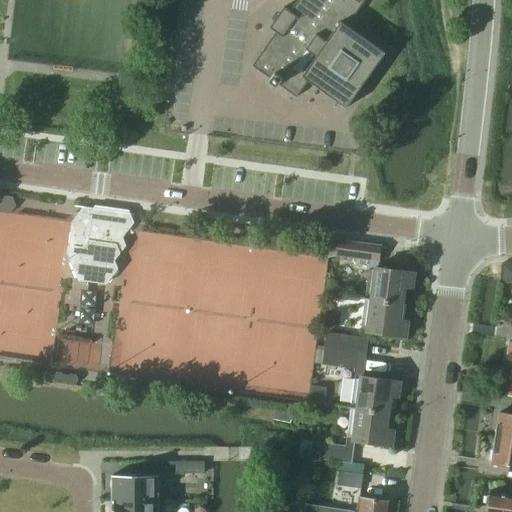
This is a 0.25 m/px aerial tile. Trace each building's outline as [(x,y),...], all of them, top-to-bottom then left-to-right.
[(279,84),(297,97),(308,81),(347,108),(362,86),(366,89),(374,77),(370,74),(385,53),(347,26),(365,0),(298,0),(290,12),(279,4),(265,24),(276,32),(252,66),(270,79),(269,81),(277,86),(279,84)] [(16,206),(13,197),(3,195),(0,198),(0,211),(0,212),(10,213),(16,206)] [(122,237),(129,230),(134,223),(130,214),(121,213),(115,220),(106,219),(103,210),(84,207),(72,222),(70,238),(74,246),(68,254),(78,280),(106,284),(118,269),(115,261),(126,246),(122,237)] [(378,267),(381,245),(339,240),(336,256),(371,261),(371,266),(375,267),(378,267)] [(402,306),(405,287),(413,288),(415,272),(378,267),(375,267),(371,301),(402,306)] [(400,319),(402,306),(371,301),(367,331),(406,337),(409,320),(400,319)] [(326,333),(324,349),(359,354),(361,337),(326,333)] [(108,372),(111,340),(95,338),(91,370),(108,372)] [(357,369),(359,354),(324,349),(322,364),(357,369)] [(511,368),(505,368),(501,394),(511,395),(511,368)] [(63,373),(56,372),(53,377),(55,382),(75,385),(79,381),(76,375),(70,374),(69,375),(63,374),(63,373)] [(388,415),(390,396),(398,397),(401,381),(355,375),(351,410),(356,411),(388,415)] [(392,446),(394,430),(386,429),(388,415),(356,411),(352,441),(355,441),(392,446)] [(511,414),(499,412),(495,439),(511,441),(511,414)] [(511,441),(495,439),(491,464),(511,467),(511,441)] [(352,463),(355,441),(352,441),(347,440),(346,446),(312,441),(310,458),(352,463)] [(181,462),(169,462),(169,473),(181,473),(181,462)] [(193,462),(181,462),(181,473),(193,473),(193,462)] [(205,462),(193,462),(193,473),(205,473),(205,462)] [(361,488),(363,475),(339,471),(337,485),(361,488)] [(113,475),(113,476),(113,500),(163,500),(163,499),(158,499),(158,476),(158,475),(113,475)] [(511,511),(511,497),(490,494),(487,511),(511,511)] [(325,507),(323,511),(388,511),(390,501),(360,497),(358,511),(348,510),(325,507)] [(162,511),(163,500),(113,500),(113,511),(162,511)]
